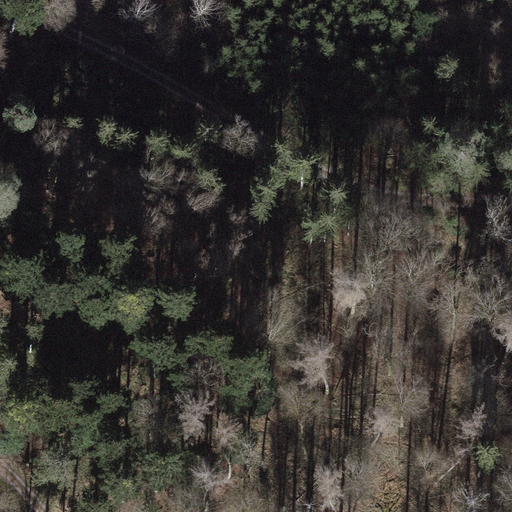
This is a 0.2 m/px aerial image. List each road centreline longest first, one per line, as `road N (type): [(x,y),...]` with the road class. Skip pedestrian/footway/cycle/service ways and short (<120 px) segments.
road 1 (track): [(511,201),(390,196),(95,41),(0,7)]
road 2 (track): [(511,272),(390,196)]
